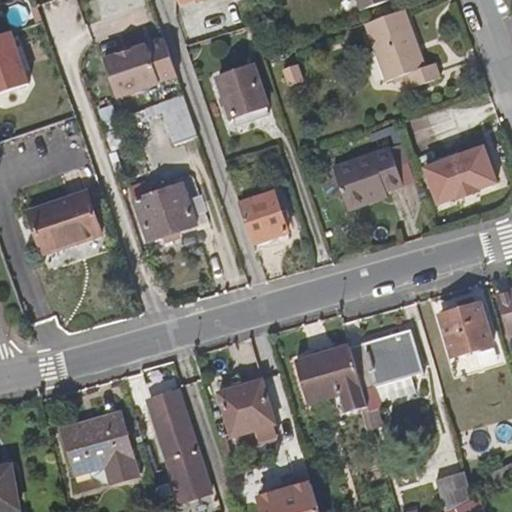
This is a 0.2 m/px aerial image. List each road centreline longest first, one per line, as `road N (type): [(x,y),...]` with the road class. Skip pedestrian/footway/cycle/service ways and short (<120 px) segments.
road 1 (residential): [(160,340),(45,4)]
road 2 (residential): [(265,309),(157,0)]
road 3 (tertiary): [(511,236),(265,309)]
road 4 (tertiary): [(160,340),(0,383)]
